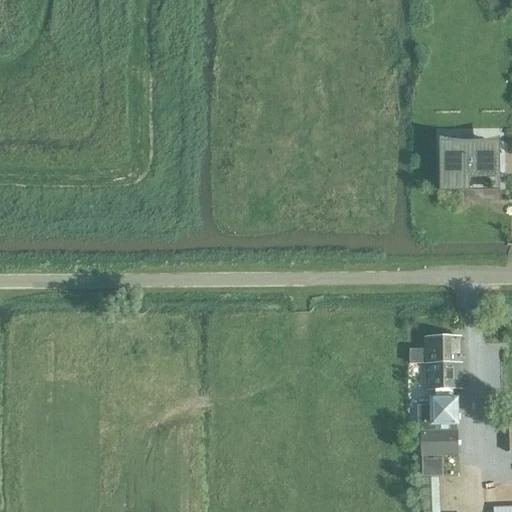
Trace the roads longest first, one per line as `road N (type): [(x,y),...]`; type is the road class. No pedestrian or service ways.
road 1 (unclassified): [(0,280),(511,279)]
road 2 (track): [(167,409),(231,400),(287,370),(300,343),(303,279)]
